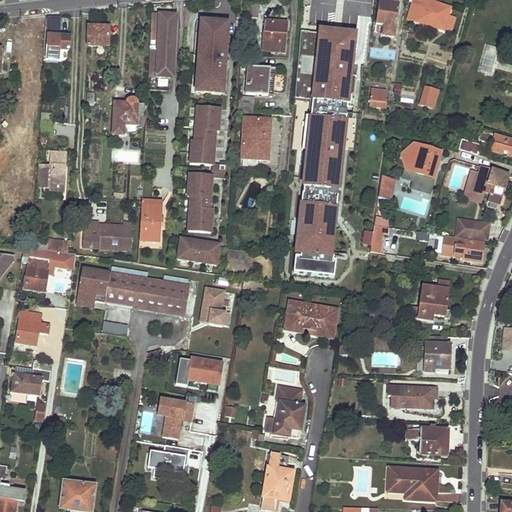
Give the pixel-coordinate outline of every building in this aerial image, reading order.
[(413,10),(410,20),(443,31),(450,8),(434,3),(435,1),(432,0),(414,0),(411,10),(413,10)] [(386,32),(386,37),(394,38),(399,4),(389,2),(379,1),(376,25),(384,26),(383,31),(386,32)] [(245,3),(244,17),(257,18),(258,4),(245,3)] [(173,16),(151,15),(148,78),(170,79),(173,16)] [(71,37),(59,36),(60,17),(48,18),(46,59),(58,59),(58,50),(69,51),(71,37)] [(199,33),(227,35),(228,23),(200,21),(199,33)] [(265,22),(263,51),(284,53),(286,29),(281,29),(281,23),(265,22)] [(88,46),(108,47),(108,28),(96,27),(96,31),(88,31),(88,46)] [(318,32),(318,34),(302,32),(296,100),(311,102),(310,117),(306,116),(303,149),(307,150),(295,273),(335,277),(336,262),(332,261),(354,36),(318,32)] [(216,89),(223,90),(227,35),(199,33),(198,55),(202,55),(202,61),(197,61),(196,88),(203,88),(203,93),(216,94),(216,89)] [(492,74),(501,49),(487,44),(479,70),(492,74)] [(395,51),(372,48),(371,58),(394,61),(395,51)] [(44,60),(43,81),(56,82),(58,59),(46,59),(44,60)] [(247,67),(245,95),(268,96),(270,69),(247,67)] [(400,96),(400,98),(414,100),(415,93),(400,91),(401,86),(395,85),(393,95),(400,96)] [(426,88),(421,105),(433,108),(438,91),(426,88)] [(370,101),(369,107),(382,109),(383,102),(385,103),(386,91),(371,89),(369,101),(370,101)] [(252,114),(254,99),(238,97),(237,113),(252,114)] [(114,104),(113,134),(113,135),(123,136),(123,132),(127,132),(134,132),(135,131),(136,130),(137,129),(137,127),(142,127),(143,116),(137,116),(137,105),(137,104),(136,101),(132,100),(128,101),(126,105),(114,104)] [(208,166),(212,166),(214,133),(218,133),(220,110),(197,108),(194,142),(192,142),(190,165),(208,166)] [(268,161),(270,121),(243,119),(241,160),(256,161),(268,161)] [(458,150),(487,159),(489,153),(511,159),(511,140),(493,136),(481,132),(478,141),(481,142),(480,146),(462,140),(458,150)] [(405,171),(413,144),(399,155),(405,171)] [(413,144),(405,171),(404,170),(402,178),(412,181),(410,188),(429,194),(434,179),(436,171),(430,169),(433,159),(439,161),(442,153),(413,144)] [(138,163),(138,149),(111,148),(111,162),(138,163)] [(65,192),(66,153),(50,152),(49,165),(39,165),(37,188),(49,189),(49,191),(65,192)] [(436,171),(439,161),(433,159),(430,169),(436,171)] [(256,168),(256,161),(241,160),(240,167),(256,168)] [(212,166),(208,166),(207,176),(211,177),(210,179),(220,180),(220,173),(214,173),(215,167),(212,166)] [(505,187),(508,176),(480,167),(473,192),(483,195),(484,192),(502,198),(505,187)] [(188,233),(209,235),(211,211),(208,211),(210,179),(211,177),(207,176),(189,175),(187,198),(190,198),(188,233)] [(396,180),(381,176),(378,198),(392,200),(396,180)] [(161,207),(141,206),(139,241),(159,242),(161,207)] [(447,232),(443,231),(442,236),(454,238),(454,236),(488,241),(489,230),(478,229),(480,216),(457,213),(450,212),(447,232)] [(375,217),(375,218),(374,226),(384,228),(385,218),(375,217)] [(98,225),(99,222),(84,221),(83,235),(88,235),(89,225),(98,225)] [(83,235),(82,248),(131,251),(133,224),(123,224),(123,227),(98,225),(89,225),(88,235),(83,235)] [(382,229),(373,228),(371,243),(380,244),(382,229)] [(364,230),(362,243),(370,244),(372,231),(364,230)] [(422,241),(423,239),(430,240),(430,235),(414,233),(413,240),(422,241)] [(484,243),(444,238),(442,256),(454,258),(454,256),(455,249),(463,250),(462,257),(462,259),(481,262),(482,253),(484,243)] [(69,242),(51,240),(50,244),(46,244),(35,243),(34,251),(51,252),(67,254),(69,242)] [(178,260),(214,266),(217,246),(181,240),(178,260)] [(34,251),(32,250),(31,257),(30,257),(25,288),(44,292),(47,274),(51,252),(34,251)] [(247,279),(251,253),(229,250),(225,276),(247,279)] [(74,270),(76,255),(67,254),(51,252),(47,274),(53,275),(55,267),(74,270)] [(14,256),(0,255),(0,277),(13,261),(14,256)] [(158,282),(161,268),(132,265),(130,278),(158,282)] [(130,278),(83,269),(78,299),(132,308),(153,312),(158,282),(130,278)] [(415,285),(417,271),(411,270),(408,284),(415,285)] [(259,290),(260,283),(244,281),(243,289),(248,290),(249,289),(259,290)] [(432,322),(433,316),(444,318),(447,299),(450,282),(438,281),(437,288),(422,286),(420,299),(419,309),(410,307),(409,319),(432,322)] [(158,282),(153,312),(183,317),(188,287),(158,282)] [(224,293),(206,290),(201,324),(228,328),(230,315),(222,314),(224,293)] [(410,307),(419,309),(420,299),(411,298),(410,307)] [(284,330),(308,335),(309,331),(323,333),(333,335),(338,310),(289,302),(284,330)] [(48,335),(49,326),(40,324),(41,315),(28,313),(21,312),(21,313),(18,313),(17,317),(20,317),(16,343),(32,345),(33,341),(37,342),(38,334),(48,335)] [(129,325),(104,321),(103,332),(127,336),(129,325)] [(425,344),(424,373),(448,374),(448,370),(449,370),(450,357),(453,357),(453,345),(448,345),(449,337),(428,336),(427,344),(425,344)] [(398,337),(398,346),(414,347),(414,338),(398,337)] [(347,356),(348,340),(341,340),(340,355),(347,356)] [(162,355),(160,349),(146,354),(148,359),(162,355)] [(186,387),(187,381),(218,387),(222,364),(191,359),(190,363),(179,361),(175,385),(186,387)] [(49,382),(50,372),(49,372),(51,363),(34,361),(33,370),(32,377),(14,374),(11,390),(26,392),(25,395),(39,397),(41,381),(49,382)] [(33,370),(15,367),(14,374),(32,377),(33,370)] [(392,396),(391,407),(432,408),(433,399),(436,399),(436,387),(388,385),(388,396),(392,396)] [(274,434),(274,435),(299,439),(302,421),(304,406),(299,406),(301,392),(278,389),(276,402),(279,402),(276,420),(274,434)] [(11,393),(12,396),(11,400),(24,402),(25,395),(26,392),(11,390),(11,393)] [(159,399),(153,436),(178,440),(181,422),(192,423),(195,405),(159,399)] [(43,422),(45,406),(38,405),(35,421),(43,422)] [(55,416),(52,431),(63,432),(65,418),(55,416)] [(274,434),(276,420),(268,419),(265,433),(274,434)] [(414,429),(413,440),(420,441),(420,455),(447,457),(447,445),(448,431),(414,429)] [(164,452),(151,451),(148,468),(154,469),(153,477),(164,478),(165,470),(185,473),(186,465),(188,466),(190,450),(164,446),(164,452)] [(270,455),(261,508),(274,511),(276,500),(288,502),(291,486),(293,472),(286,471),(288,458),(270,455)] [(432,481),(433,471),(389,468),(388,488),(405,489),(405,500),(435,502),(437,481),(432,481)] [(95,485),(63,481),(59,510),(72,511),(73,506),(92,509),(95,485)] [(0,511),(15,511),(17,501),(24,502),(25,491),(0,487),(0,511)] [(511,511),(511,503),(500,503),(499,511),(511,511)]
